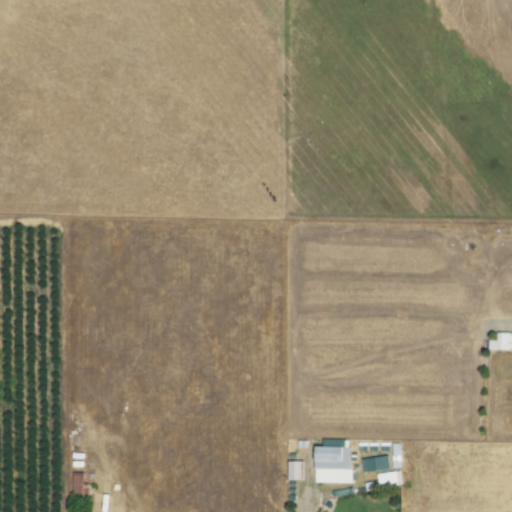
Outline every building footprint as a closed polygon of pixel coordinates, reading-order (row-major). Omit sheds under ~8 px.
[(487,341),(486,350),(511,351),(511,333),(495,333),(495,341),(487,341)] [(349,484),(349,447),(313,447),(313,483),(349,484)] [(361,473),(388,470),(386,456),(359,459),(361,473)] [(400,483),(398,470),(374,475),(377,488),(400,483)] [(82,474),(71,473),(71,494),(86,495),(87,484),(81,484),(82,474)]
